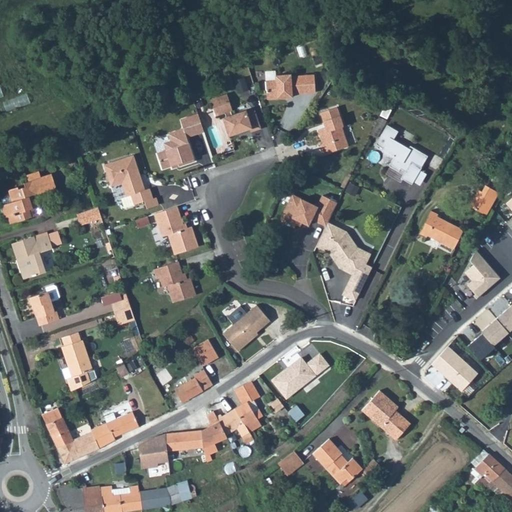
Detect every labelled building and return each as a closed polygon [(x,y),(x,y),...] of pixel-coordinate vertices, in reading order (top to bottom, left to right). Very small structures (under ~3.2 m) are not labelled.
[(266,80),(267,97),(288,96),(287,93),(292,92),(315,91),(314,73),(291,75),(291,73),(276,74),(276,79),(266,80)] [(238,91),(248,88),(244,76),(234,79),(238,91)] [(226,115),(223,116),(229,134),(250,127),(251,130),(260,127),(255,109),(247,112),(246,108),(232,113),(226,93),(211,98),(216,113),(224,110),(226,115)] [(342,125),(336,106),(320,111),(325,126),(317,129),(322,142),(318,144),(321,154),(347,145),(340,126),(342,125)] [(157,152),(162,167),(178,162),(178,165),(194,159),(187,136),(204,130),(198,112),(180,118),(183,127),(169,132),(171,140),(164,142),(166,149),(157,152)] [(401,178),(412,184),(413,182),(420,170),(422,167),(428,156),(410,146),(408,149),(393,140),(398,131),(387,125),(376,144),(384,149),(383,151),(394,157),(389,166),(399,171),(400,169),(405,171),(401,178)] [(133,154),(104,163),(110,184),(121,181),(126,195),(120,197),(123,206),(152,197),(149,187),(144,188),(143,185),(139,183),(137,176),(140,175),(133,154)] [(27,186),(19,188),(18,186),(8,189),(12,201),(1,204),(5,217),(7,216),(9,224),(38,214),(36,207),(39,206),(35,194),(41,192),(37,178),(42,176),(41,170),(29,174),(30,180),(25,181),(27,186)] [(427,174),(420,170),(413,182),(420,185),(427,174)] [(470,206),(486,215),(489,210),(499,192),(486,185),(482,191),(479,189),(470,206)] [(291,194),(288,200),(297,204),(300,198),(291,194)] [(326,223),(336,202),(321,194),(318,201),(323,209),(317,221),(325,224),(326,223)] [(316,205),(300,198),(297,204),(288,200),(280,217),(281,222),(292,227),(294,224),(301,221),(307,224),(311,218),(316,205)] [(318,201),(316,205),(311,218),(317,221),(323,209),(318,201)] [(182,223),(176,205),(154,212),(162,235),(168,233),(174,253),(197,245),(191,225),(187,227),(184,227),(182,223)] [(102,217),(98,206),(86,210),(90,221),(99,217),(102,217)] [(90,221),(86,210),(77,213),(80,224),(90,221)] [(429,236),(430,233),(443,240),(442,242),(453,248),(463,229),(437,215),(437,214),(431,210),(419,233),(428,238),(429,236)] [(332,228),(325,224),(316,244),(329,250),(333,256),(335,255),(338,260),(337,261),(340,265),(349,270),(357,268),(365,251),(355,247),(345,231),(333,226),(332,228)] [(48,233),(51,245),(61,241),(58,230),(48,233)] [(17,260),(20,259),(26,277),(46,271),(40,251),(52,247),(51,245),(48,233),(35,237),(35,234),(11,243),(17,260)] [(429,236),(442,242),(443,240),(430,233),(429,236)] [(466,285),(477,298),(500,279),(475,250),(469,261),(473,265),(464,273),(471,281),(466,285)] [(368,253),(365,251),(357,268),(349,270),(353,272),(350,278),(356,281),(359,276),(363,275),(366,276),(371,267),(363,264),(368,253)] [(17,260),(23,279),(26,277),(20,259),(17,260)] [(181,272),(177,260),(153,267),(156,277),(159,276),(162,285),(167,284),(172,300),(194,293),(189,276),(186,277),(183,278),(181,272)] [(356,298),(366,276),(363,275),(359,276),(356,281),(350,278),(343,293),(356,298)] [(117,283),(120,292),(126,290),(124,285),(123,282),(117,283)] [(29,296),(33,306),(35,306),(42,324),(59,318),(56,309),(54,310),(50,301),(58,298),(59,295),(56,285),(53,284),(45,287),(47,291),(29,296)] [(109,296),(111,302),(128,296),(127,293),(126,290),(120,292),(109,296)] [(128,296),(111,302),(114,311),(131,305),(128,297),(128,296)] [(271,320),(257,303),(223,333),(238,351),(255,337),(254,335),(257,331),(271,320)] [(131,305),(114,311),(117,320),(134,314),(133,313),(131,305)] [(33,306),(39,325),(42,324),(35,306),(33,306)] [(511,307),(496,320),(508,333),(511,329),(511,307)] [(134,314),(117,320),(118,323),(135,318),(134,314)] [(496,320),(480,332),(492,347),(508,333),(496,320)] [(64,345),(70,364),(68,365),(72,376),(67,378),(71,390),(76,388),(84,384),(97,377),(94,368),(92,369),(83,339),(80,339),(77,331),(61,336),(64,345)] [(476,340),(468,348),(479,360),(493,348),(492,347),(480,332),(474,338),(476,340)] [(186,338),(189,343),(195,339),(191,334),(186,338)] [(192,347),(202,365),(218,356),(208,338),(192,347)] [(62,346),(68,365),(70,364),(64,345),(62,346)] [(454,352),(437,370),(460,391),(476,373),(454,352)] [(319,353),(313,358),(322,369),(328,364),(319,353)] [(301,357),(272,380),(286,397),(322,369),(313,358),(306,364),(301,357)] [(121,363),(127,372),(135,367),(129,358),(121,363)] [(175,388),(182,401),(203,390),(202,389),(212,383),(204,368),(194,374),(195,377),(175,388)] [(235,389),(242,403),(235,408),(249,431),(250,432),(261,425),(257,418),(263,415),(254,399),(259,396),(250,380),(235,389)] [(396,405),(377,388),(359,408),(393,438),(408,422),(400,415),(397,415),(391,410),(393,408),(396,405)] [(272,403),(277,410),(283,405),(278,398),(272,403)] [(298,404),(290,410),(297,420),(305,414),(298,404)] [(46,423),(63,417),(58,407),(41,413),(46,423)] [(218,418),(221,424),(226,434),(237,428),(242,436),(243,435),(249,431),(235,408),(218,418)] [(93,431),(99,447),(116,439),(115,436),(139,425),(132,410),(116,417),(113,411),(104,415),(108,425),(93,431)] [(202,429),(203,447),(214,443),(227,437),(226,434),(221,424),(218,418),(214,410),(206,414),(211,424),(202,429)] [(46,423),(62,457),(64,462),(99,447),(93,431),(92,430),(73,439),(63,417),(46,423)] [(202,429),(166,432),(168,450),(203,447),(202,429)] [(153,436),(157,462),(169,460),(168,450),(166,432),(153,436)] [(138,443),(140,452),(141,467),(158,465),(157,462),(153,436),(138,443)] [(326,468),(328,465),(335,472),(332,475),(340,483),(342,482),(346,478),(349,481),(362,468),(352,457),(348,461),(341,453),(342,452),(329,438),(312,453),(326,468)] [(203,447),(204,454),(217,448),(214,443),(203,447)] [(472,459),(478,465),(476,466),(471,471),(476,476),(471,481),(480,489),(490,479),(508,495),(504,500),(509,505),(510,503),(511,501),(511,475),(482,449),(472,459)] [(278,463),(285,472),(301,459),(294,450),(278,463)] [(285,472),(286,474),(303,461),(301,459),(285,472)] [(115,463),(116,473),(124,472),(125,469),(124,462),(115,463)] [(368,463),(362,468),(370,477),(376,472),(368,463)] [(326,468),(332,475),(335,472),(328,465),(326,468)] [(480,489),(485,494),(491,488),(504,500),(508,495),(490,479),(480,489)] [(176,484),(180,500),(192,496),(191,492),(194,491),(195,489),(195,484),(192,483),(189,485),(187,480),(176,484)] [(59,484),(60,492),(68,511),(85,511),(84,496),(83,487),(76,487),(75,482),(59,484)] [(83,487),(84,496),(101,494),(100,486),(100,485),(87,486),(86,484),(83,484),(83,487)] [(119,493),(121,511),(144,508),(141,497),(140,491),(139,484),(129,485),(129,487),(130,492),(119,493)] [(167,488),(171,503),(180,500),(176,484),(167,488)] [(100,486),(101,494),(103,511),(114,511),(121,511),(119,493),(113,494),(113,489),(112,485),(100,486)] [(140,491),(141,497),(144,508),(160,505),(169,504),(171,503),(167,488),(140,491)] [(363,490),(351,501),(356,507),(368,497),(363,490)] [(446,499),(450,503),(457,496),(452,492),(446,499)] [(84,496),(85,511),(103,511),(101,494),(84,496)] [(423,511),(437,511),(440,510),(432,502),(423,511)]
